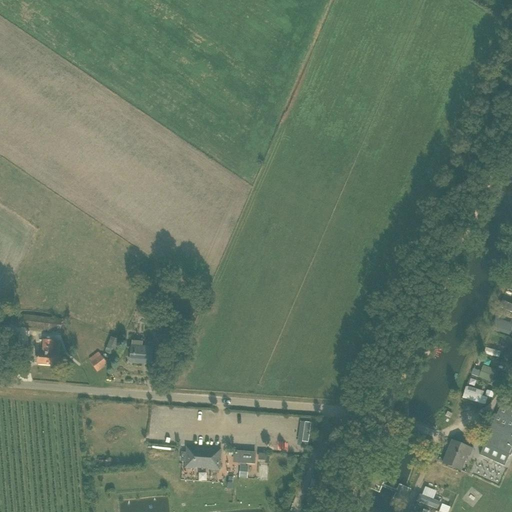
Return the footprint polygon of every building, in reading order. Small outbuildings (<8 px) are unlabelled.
[(511,303),(505,301),(502,309),(511,312),(511,303)] [(62,319),(18,314),(17,326),(61,332),(62,319)] [(493,330),(511,334),(511,328),(511,322),(496,318),(493,330)] [(106,352),(114,355),(119,340),(111,337),(106,352)] [(38,364),(58,366),(60,341),(43,340),(43,353),(38,353),(38,364)] [(132,346),(130,363),(151,364),(152,348),(132,346)] [(90,359),(92,362),(91,363),(97,371),(107,364),(98,352),(90,359)] [(473,368),(471,376),(494,381),(497,368),(483,365),(482,370),(473,368)] [(493,398),(494,393),(467,385),(463,398),(487,404),(489,396),(493,398)] [(511,407),(502,403),(483,444),(485,444),(480,455),(504,466),(509,455),(511,456),(511,453),(511,407)] [(308,442),(310,423),(304,422),(302,442),(308,442)] [(452,441),(442,463),(463,472),(473,449),(452,441)] [(222,449),(186,447),(186,453),(185,463),(185,469),(220,471),(222,449)] [(254,463),(255,453),(235,452),(234,462),(240,462),(240,465),(245,465),(245,463),(254,463)] [(259,460),(266,460),(266,463),(269,464),(269,457),(266,457),(266,455),(260,454),(259,460)] [(319,482),(321,473),(313,471),(311,480),(319,482)] [(183,472),(183,481),(216,481),(216,473),(183,472)] [(442,511),(448,511),(451,506),(434,500),(438,491),(426,486),(423,494),(420,493),(416,502),(442,511)]
